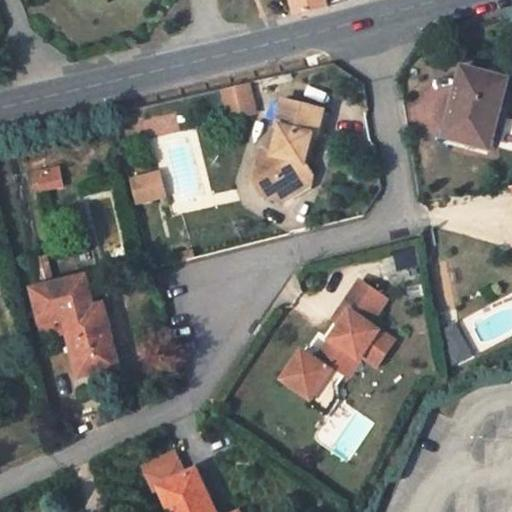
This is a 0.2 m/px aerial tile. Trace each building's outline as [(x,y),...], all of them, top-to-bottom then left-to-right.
[(340,0),(296,0),(299,11),(340,0)] [(491,152),(509,84),(465,70),(448,134),(464,139),(463,144),(491,152)] [(222,86),(226,117),(257,112),(253,82),(222,86)] [(318,139),(323,112),(285,102),(278,129),(285,130),(278,156),(264,152),(256,183),(264,185),(270,194),(273,198),(289,204),(293,185),(300,187),(308,181),(314,177),(307,162),(312,137),(318,139)] [(160,167),(129,176),(136,204),(168,196),(160,167)] [(65,188),(60,169),(38,174),(43,193),(65,188)] [(293,185),(289,204),(291,204),(313,191),(308,181),(300,187),(293,185)] [(264,185),(256,183),(265,197),(270,194),(264,185)] [(93,292),(89,278),(35,292),(47,339),(70,333),(81,380),(116,372),(111,351),(117,349),(106,306),(113,305),(109,288),(93,292)] [(385,301),(361,282),(344,309),(351,314),(344,325),(333,341),(338,344),(326,361),(348,376),(362,356),(377,367),(392,346),(376,336),(379,333),(369,326),(385,301)] [(351,314),(344,309),(336,319),(344,325),(351,314)] [(394,342),(379,333),(376,336),(392,346),(394,342)] [(321,358),(326,361),(338,344),(333,341),(321,358)] [(120,349),(117,349),(111,351),(116,372),(125,369),(120,349)] [(215,511),(217,511),(198,471),(187,477),(179,461),(149,476),(156,493),(162,490),(172,511),(215,511)] [(329,482),(324,478),(319,484),(325,489),(329,482)]
